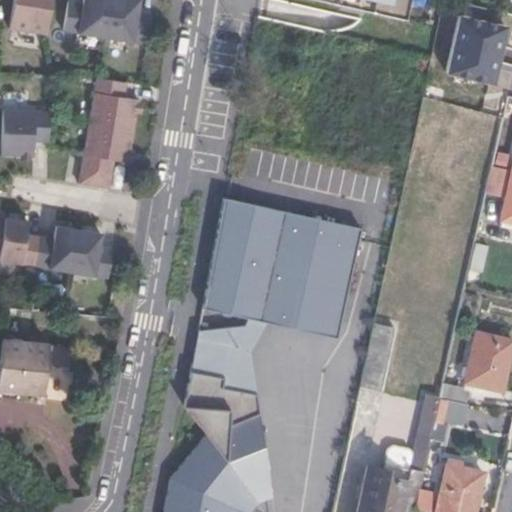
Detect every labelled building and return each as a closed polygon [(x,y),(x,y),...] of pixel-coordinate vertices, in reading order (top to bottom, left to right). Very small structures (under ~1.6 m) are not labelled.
[(46,33),(50,0),(12,0),(8,27),(46,33)] [(104,36),(109,0),(85,0),(85,3),(70,1),(66,30),(104,36)] [(135,0),(109,0),(104,36),(143,43),(148,13),(133,11),(135,0)] [(409,0),(307,0),(405,22),(409,0)] [(496,82),(505,24),(453,14),(440,70),(496,82)] [(124,98),(127,82),(97,77),(95,80),(88,124),(134,131),(139,101),(124,98)] [(446,86),(426,80),(422,99),(442,104),(446,86)] [(49,141),(50,117),(50,112),(3,110),(1,154),(33,156),(34,141),(49,141)] [(129,162),(134,131),(88,124),(84,155),(99,157),(94,186),(109,188),(114,160),(129,162)] [(79,183),(94,186),(99,157),(84,155),(79,183)] [(511,222),(511,171),(510,171),(499,219),(511,222)] [(239,199),(224,196),(204,306),(241,313),(242,306),(332,326),(349,247),(357,248),(362,226),(239,199)] [(0,247),(0,258),(36,265),(41,236),(27,233),(29,220),(5,216),(0,247)] [(36,265),(72,272),(78,230),(57,226),(55,239),(41,236),(36,265)] [(78,230),(72,272),(109,279),(114,250),(100,246),(103,234),(78,230)] [(250,320),(199,329),(192,369),(225,376),(223,386),(257,392),(257,350),(274,313),(252,308),(250,320)] [(393,326),(373,322),(358,385),(379,390),(393,326)] [(463,380),(499,389),(511,340),(475,331),(463,380)] [(41,395),(46,344),(0,339),(0,397),(5,398),(6,392),(41,395)] [(225,376),(192,369),(185,404),(207,433),(172,476),(164,511),(238,511),(244,504),(253,496),(259,493),(257,392),(223,386),(225,376)] [(442,382),(439,394),(466,401),(468,387),(442,382)] [(367,465),(356,511),(412,511),(438,396),(423,394),(411,450),(404,481),(387,473),(380,467),(367,465)] [(384,448),(380,467),(387,473),(404,481),(411,450),(409,447),(392,444),(384,448)] [(445,466),(435,511),(473,511),(483,473),(445,466)]
